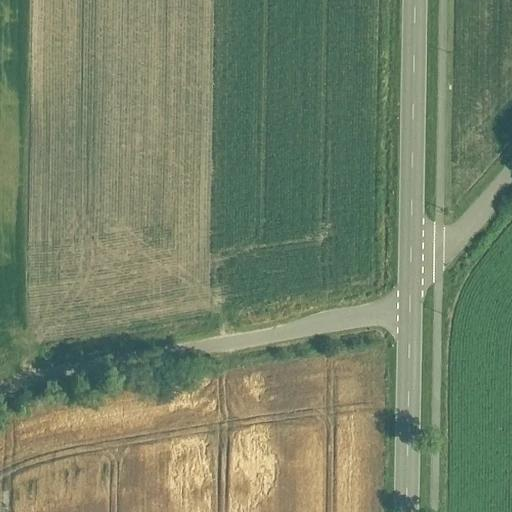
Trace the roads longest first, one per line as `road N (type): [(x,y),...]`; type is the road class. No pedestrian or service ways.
road 1 (residential): [(412,312),(59,373),(0,391)]
road 2 (tertiary): [(413,257),(418,0)]
road 3 (tertiary): [(409,511),(412,312)]
road 4 (residential): [(511,172),(456,235),(413,257)]
